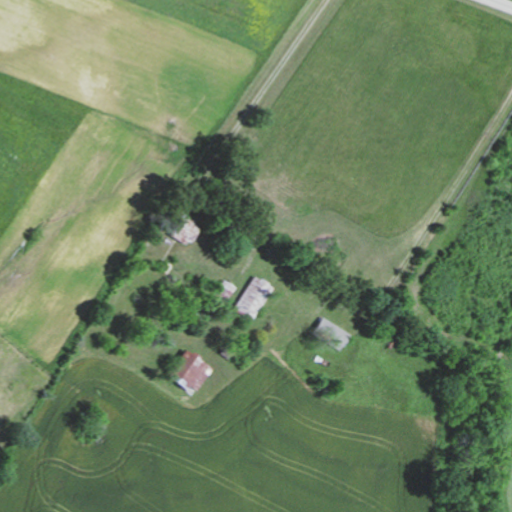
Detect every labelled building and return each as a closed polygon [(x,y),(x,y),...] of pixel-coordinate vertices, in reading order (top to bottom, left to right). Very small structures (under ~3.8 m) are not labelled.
[(201,225),(182,215),(171,234),(190,245),(201,225)] [(272,285),(253,275),(236,310),(255,320),(272,285)] [(236,287),(224,280),(215,294),(227,301),(236,287)] [(350,333),(322,318),(313,333),(341,348),(350,333)] [(213,367),(185,349),(169,373),(177,379),(174,382),(186,390),(189,385),(197,391),(213,367)]
